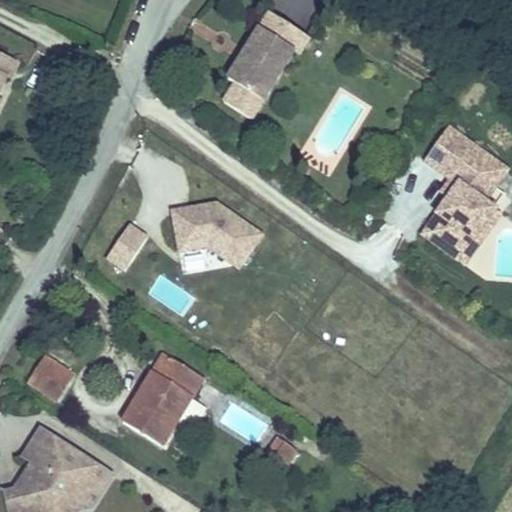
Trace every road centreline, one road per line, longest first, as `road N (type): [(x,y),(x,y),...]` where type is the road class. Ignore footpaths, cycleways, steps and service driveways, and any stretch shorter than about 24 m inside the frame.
road 1 (residential): [(0,332),(89,166),(158,0)]
road 2 (unknown): [(122,87),(375,271)]
